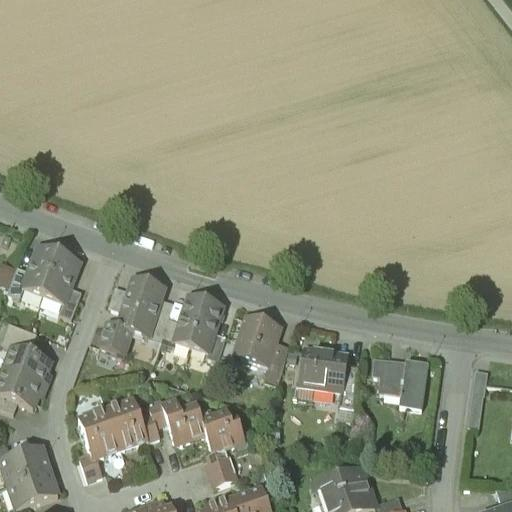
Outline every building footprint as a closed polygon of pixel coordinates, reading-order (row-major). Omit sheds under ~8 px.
[(57,256),(30,246),(8,302),(36,313),(57,256)] [(84,266),(57,256),(36,313),(62,323),(84,266)] [(124,316),(119,330),(128,333),(147,339),(163,289),(125,277),(120,291),(109,287),(102,309),(124,316)] [(205,303),(183,296),(165,351),(187,358),(205,303)] [(229,311),(205,303),(187,358),(211,366),(229,311)] [(239,314),(224,360),(275,376),(284,347),(275,345),(281,327),(239,314)] [(119,330),(98,323),(89,351),(120,360),(128,333),(119,330)] [(50,364),(4,347),(0,358),(0,368),(43,384),(50,364)] [(339,404),(346,353),(300,347),(293,399),(339,404)] [(436,419),(443,367),(372,358),(365,410),(436,419)] [(0,392),(36,405),(43,384),(0,368),(0,392)] [(471,428),(484,430),(491,374),(478,372),(471,428)] [(161,427),(168,449),(199,439),(192,417),(187,404),(176,408),(173,397),(153,404),(161,427)] [(130,398),(101,408),(116,454),(146,445),(144,440),(134,410),(130,398)] [(145,406),(153,429),(161,427),(153,404),(145,406)] [(134,410),(144,440),(155,436),(153,429),(145,406),(134,410)] [(199,439),(205,456),(240,445),(228,406),(192,417),(199,439)] [(101,408),(70,418),(84,458),(86,465),(94,461),(116,454),(101,408)] [(42,445),(0,457),(0,486),(50,471),(42,445)] [(224,450),(196,459),(206,490),(234,481),(224,450)] [(84,458),(74,461),(82,484),(100,478),(94,461),(86,465),(84,458)] [(358,465),(304,484),(314,511),(369,511),(374,510),(358,465)] [(50,471),(0,486),(0,492),(5,511),(7,511),(57,497),(50,471)] [(266,511),(259,489),(223,501),(226,511),(266,511)] [(172,511),(167,497),(134,509),(135,511),(172,511)] [(226,511),(223,501),(193,511),(226,511)]
